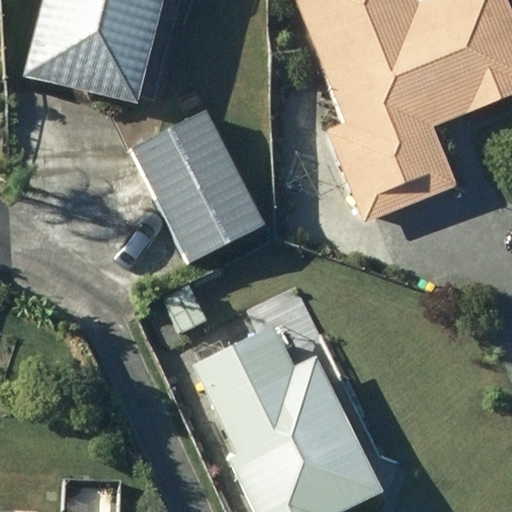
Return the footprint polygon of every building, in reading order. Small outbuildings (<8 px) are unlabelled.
[(38,0),(17,81),(129,111),(157,0),(38,0)] [(411,0),(291,0),(343,128),(324,136),(361,227),(452,190),(429,131),(511,97),(511,26),(501,0),(434,0),(415,8),(411,0)] [(129,154),(186,267),(260,229),(203,116),(129,154)] [(161,302),(179,337),(203,325),(185,290),(161,302)] [(224,464),(247,511),(350,511),(377,499),(309,362),(291,371),(271,330),(189,371),(233,460),(224,464)]
